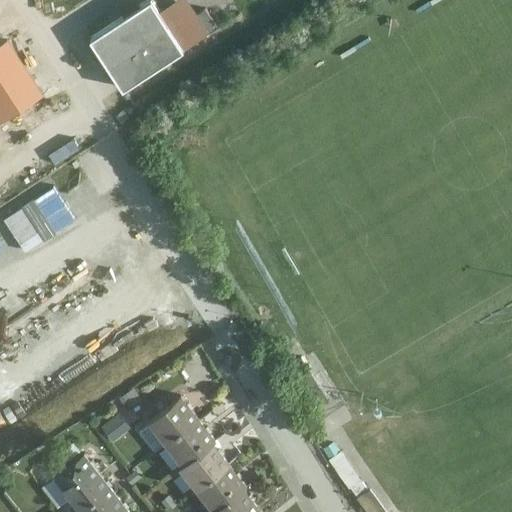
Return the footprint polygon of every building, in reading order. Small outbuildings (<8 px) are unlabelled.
[(125,15),(91,37),(108,63),(114,73),(124,88),(185,49),(160,11),(152,0),(148,0),(141,5),(125,15)] [(186,0),(176,0),(160,11),(185,49),(208,34),(196,15),(186,0)] [(152,416),(167,435),(200,412),(184,392),(152,416)] [(103,424),(113,437),(130,425),(120,412),(103,424)] [(200,412),(167,435),(183,458),(213,437),(216,435),(200,412)] [(232,459),(213,437),(183,458),(181,460),(200,483),(232,459)] [(342,475),(354,468),(341,449),(330,456),(342,475)] [(59,474),(74,495),(104,474),(89,452),(59,474)] [(232,459),(200,483),(216,504),(245,482),(248,480),(232,459)] [(74,495),(86,511),(94,511),(119,494),(104,474),(74,495)] [(254,511),(263,505),(245,482),(216,504),(213,506),(217,511),(254,511)] [(94,511),(132,511),(119,494),(94,511)]
